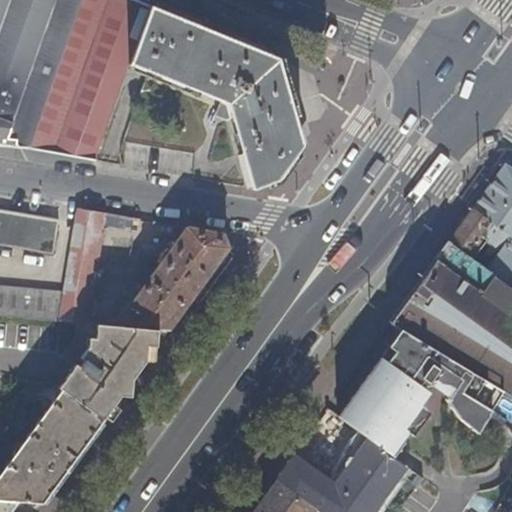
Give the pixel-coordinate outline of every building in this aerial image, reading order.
[(128,63),(149,6),(134,0),(0,0),(0,145),(14,146),(36,149),(94,159),(128,63)] [(252,187),(274,180),(299,145),(274,57),(149,6),(128,63),(225,104),(248,187),(252,187)] [(445,242),(467,258),(480,240),(496,251),(483,269),(491,275),(511,289),(511,171),(501,165),(445,242)] [(64,297),(0,290),(0,317),(74,324),(87,325),(105,217),(78,212),(64,297)] [(0,214),(0,248),(51,257),(57,225),(0,214)] [(221,236),(186,231),(157,269),(114,327),(167,332),(226,251),(221,236)] [(511,317),(505,313),(478,294),(491,275),(483,269),(467,258),(445,242),(386,323),(398,330),(491,385),(497,388),(511,397),(511,317)] [(75,367),(57,391),(58,392),(88,412),(101,422),(167,332),(114,327),(87,325),(74,324),(73,337),(60,357),(75,367)] [(491,385),(398,330),(387,346),(402,357),(394,368),(379,357),(334,418),(364,439),(387,455),(389,450),(402,432),(420,407),(407,399),(410,399),(414,398),(416,396),(417,392),(417,390),(416,386),(426,384),(429,379),(435,383),(437,382),(442,385),(440,397),(453,417),(473,431),(487,406),(481,402),(491,385)] [(481,402),(487,406),(497,388),(491,385),(481,402)] [(88,412),(58,392),(19,446),(15,443),(11,449),(15,452),(0,472),(0,501),(16,503),(41,505),(101,422),(88,412)] [(420,407),(402,432),(408,436),(425,410),(420,407)] [(331,487),(290,457),(272,481),(313,510),(315,511),(370,511),(398,473),(415,485),(420,478),(390,457),(387,455),(364,439),(331,487)] [(310,511),(313,510),(272,481),(250,511),(310,511)] [(0,511),(9,511),(16,503),(0,501),(0,511)]
